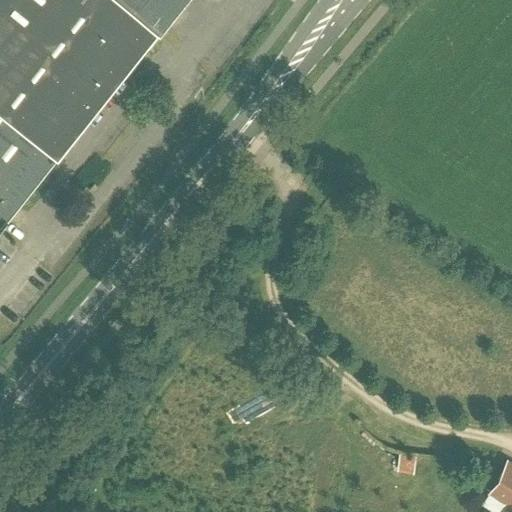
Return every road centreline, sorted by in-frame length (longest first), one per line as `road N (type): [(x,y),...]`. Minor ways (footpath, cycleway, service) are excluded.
road 1 (secondary): [(0,424),(348,0)]
road 2 (track): [(237,135),(284,174),(292,198),(268,267),(269,289),(277,314),(302,344),(408,421),(511,441)]
